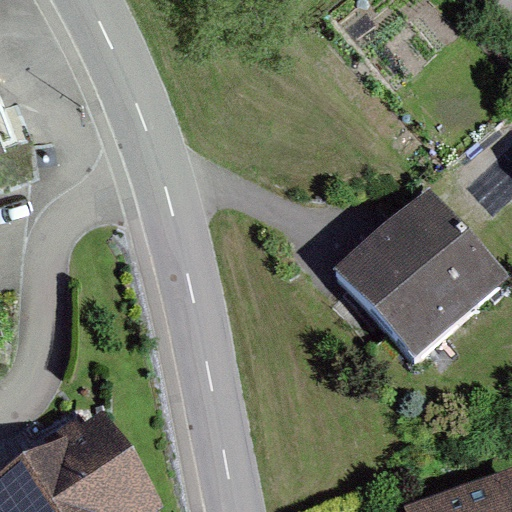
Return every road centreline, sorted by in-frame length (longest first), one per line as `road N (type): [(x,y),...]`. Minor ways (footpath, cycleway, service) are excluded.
road 1 (tertiary): [(235,511),(164,177)]
road 2 (residential): [(164,177),(88,204),(58,229),(40,373),(0,413)]
road 3 (tertiary): [(164,177),(118,55),(86,0)]
